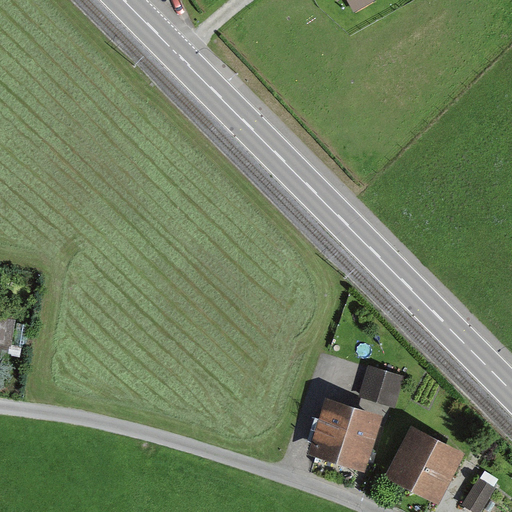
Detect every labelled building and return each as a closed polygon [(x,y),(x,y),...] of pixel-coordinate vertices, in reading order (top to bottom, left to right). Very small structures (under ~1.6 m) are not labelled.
[(336,0),(339,4),(345,0),(346,0),(355,15),(378,2),(376,0),(336,0)] [(0,346),(12,349),(18,318),(0,314),(0,346)] [(404,379),(372,369),(362,400),(394,410),(404,379)] [(382,424),(327,406),(309,461),(365,479),(382,424)] [(429,439),(412,431),(386,484),(440,511),(467,458),(429,439)] [(484,511),(497,490),(478,479),(462,507),(470,511),(484,511)]
